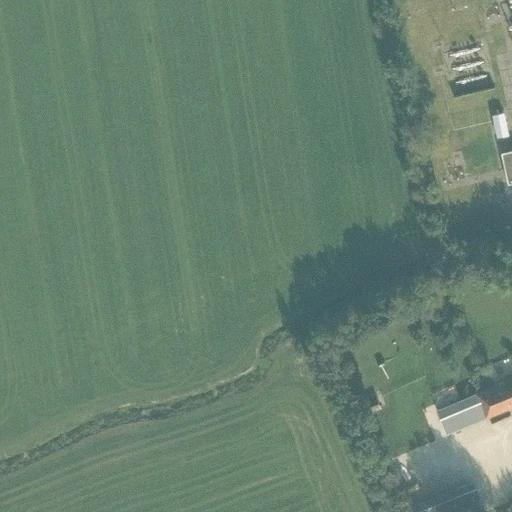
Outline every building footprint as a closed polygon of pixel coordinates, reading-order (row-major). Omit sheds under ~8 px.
[(496,136),(507,134),(503,113),(491,114),(496,136)] [(507,183),(511,182),(511,149),(500,152),(507,183)] [(511,377),(475,393),(474,393),(434,410),(443,434),(485,418),(511,406),(511,377)] [(376,398),(364,402),(369,412),(380,407),(376,398)] [(464,511),(456,490),(411,507),(413,511),(464,511)]
